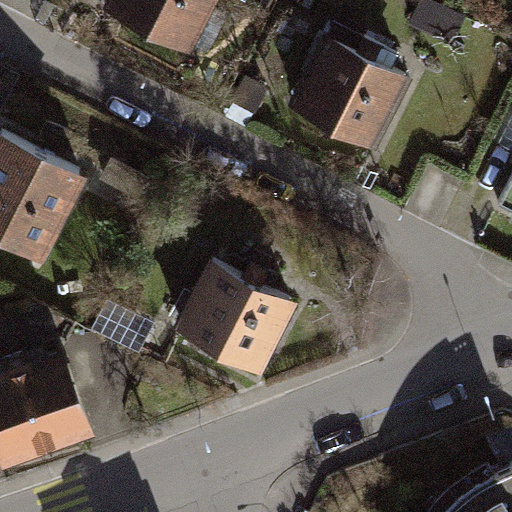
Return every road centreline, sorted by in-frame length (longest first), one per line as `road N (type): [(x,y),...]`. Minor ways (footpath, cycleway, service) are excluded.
road 1 (residential): [(471,347),(430,260),(389,232),(0,34)]
road 2 (residential): [(471,347),(203,463)]
road 3 (residential): [(203,463),(58,511)]
